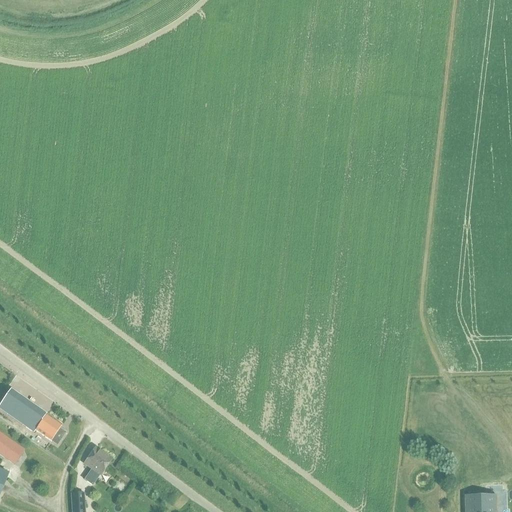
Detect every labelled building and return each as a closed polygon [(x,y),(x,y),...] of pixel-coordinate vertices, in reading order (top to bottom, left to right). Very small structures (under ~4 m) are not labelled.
[(0,409),(2,411),(34,433),(47,415),(11,390),(0,405),(0,409)] [(51,442),(57,446),(66,433),(60,429),(62,426),(47,415),(34,433),(35,434),(37,432),(51,442)] [(0,454),(14,465),(24,451),(0,433),(0,454)] [(111,460),(95,449),(85,465),(92,470),(85,481),(92,486),(99,475),(100,476),(111,460)] [(0,494),(8,474),(0,470),(0,494)] [(84,511),(84,494),(72,495),(71,495),(72,511),(84,511)] [(466,497),(466,511),(496,511),(497,496),(466,497)]
